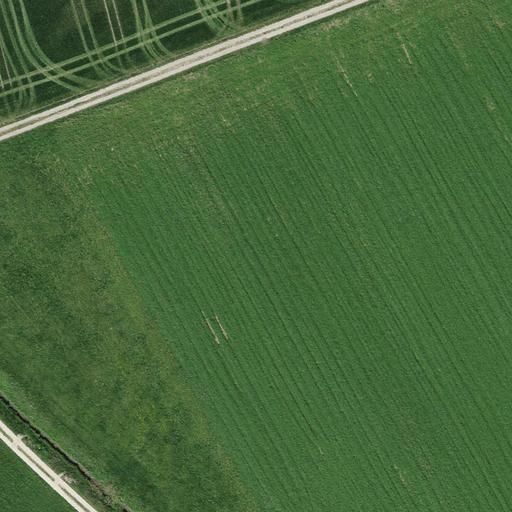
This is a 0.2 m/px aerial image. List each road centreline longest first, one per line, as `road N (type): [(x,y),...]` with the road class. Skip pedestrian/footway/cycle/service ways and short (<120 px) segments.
road 1 (track): [(0,133),(347,0)]
road 2 (track): [(0,423),(96,511)]
